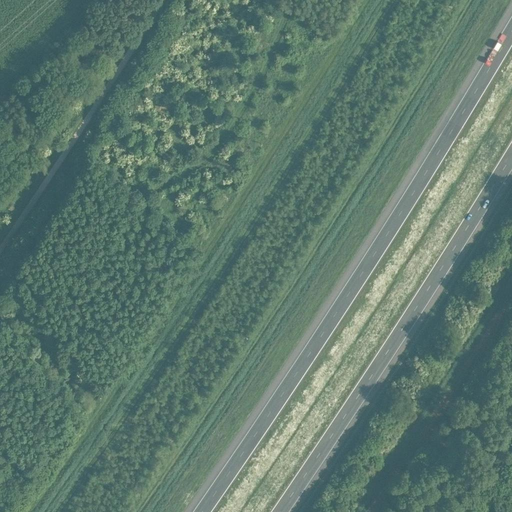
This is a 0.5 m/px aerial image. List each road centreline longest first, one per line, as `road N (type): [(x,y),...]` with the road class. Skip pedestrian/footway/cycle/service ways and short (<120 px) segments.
road 1 (motorway): [(511,30),(203,511)]
road 2 (motorway): [(279,511),(511,154)]
